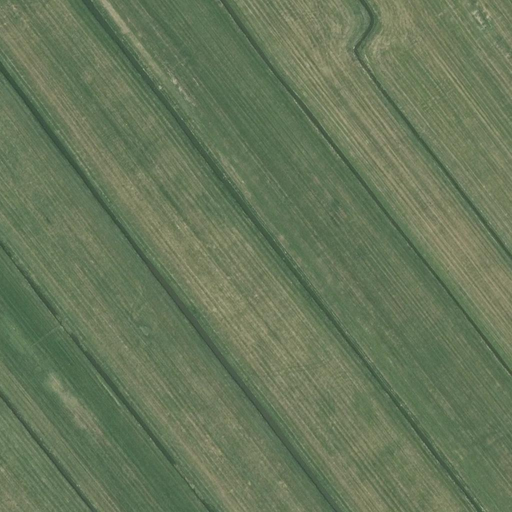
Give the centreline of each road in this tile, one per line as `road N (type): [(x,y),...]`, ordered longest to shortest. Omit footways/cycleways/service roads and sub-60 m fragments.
road 1 (track): [(499,511),(104,0)]
road 2 (track): [(361,511),(0,47)]
